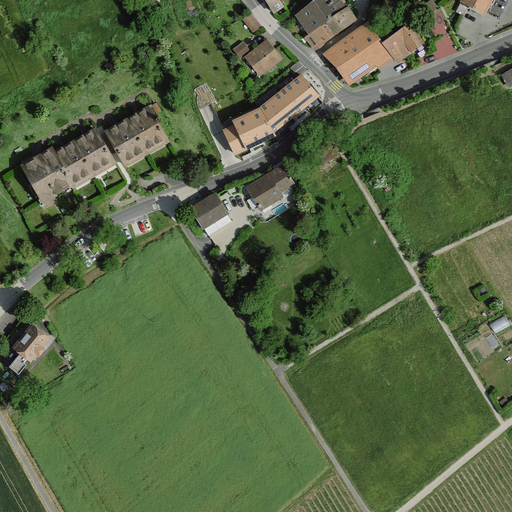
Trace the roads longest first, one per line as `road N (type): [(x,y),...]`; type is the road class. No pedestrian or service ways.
road 1 (tertiary): [(349,100),(261,164),(103,225),(0,296)]
road 2 (track): [(169,198),(367,511)]
road 3 (track): [(283,378),(423,288),(362,186)]
road 4 (tertiary): [(511,40),(349,100)]
road 5 (track): [(403,511),(511,420)]
